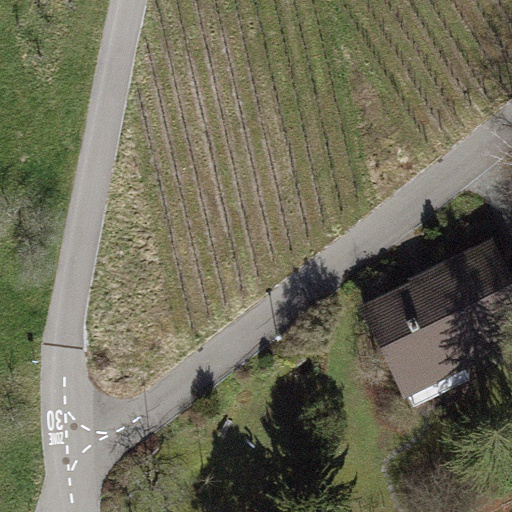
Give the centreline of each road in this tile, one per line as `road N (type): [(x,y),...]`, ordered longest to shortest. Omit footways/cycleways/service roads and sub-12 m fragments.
road 1 (residential): [(70,469),(511,127)]
road 2 (residential): [(135,0),(71,302),(70,469)]
